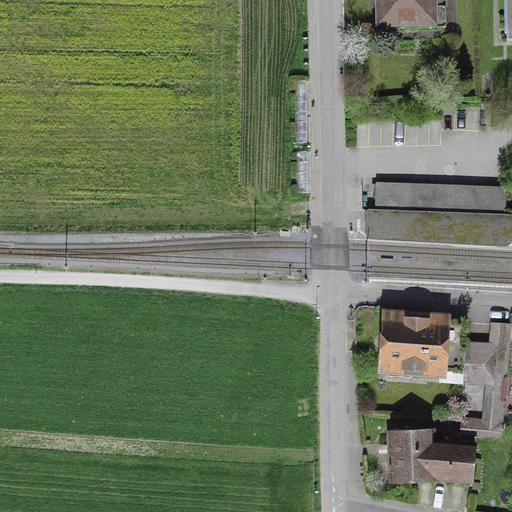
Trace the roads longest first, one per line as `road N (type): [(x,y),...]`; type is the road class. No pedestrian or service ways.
road 1 (track): [(0,276),(332,295)]
road 2 (unclassified): [(332,295),(327,0)]
road 3 (unclassified): [(336,500),(332,295)]
road 4 (residential): [(511,304),(332,295)]
